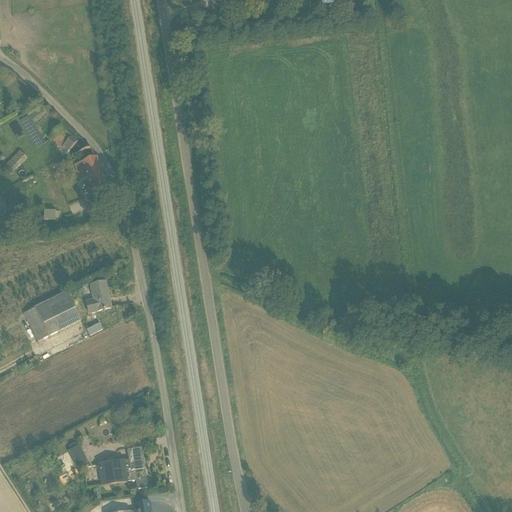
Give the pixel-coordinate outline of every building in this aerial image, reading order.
[(50,138),(67,154),(78,142),(60,126),(50,138)] [(94,196),(108,191),(95,158),(94,158),(90,149),(71,156),(81,181),(87,179),(94,196)] [(3,168),(10,176),(27,158),(20,152),(3,168)] [(0,216),(8,211),(0,197),(0,216)] [(44,220),(55,220),(55,211),(44,211),(44,220)] [(85,302),(88,314),(111,309),(105,283),(90,286),(93,300),(85,302)] [(23,314),(38,343),(81,322),(67,293),(23,314)] [(93,327),(86,331),(89,337),(96,334),(93,327)] [(68,452),(76,468),(87,463),(79,447),(77,448),(70,451),(68,452)] [(98,465),(101,487),(127,483),(132,482),(136,482),(137,490),(147,489),(141,449),(127,451),(129,461),(125,461),(124,461),(98,465)] [(151,511),(150,503),(134,505),(135,511),(132,511),(151,511)]
